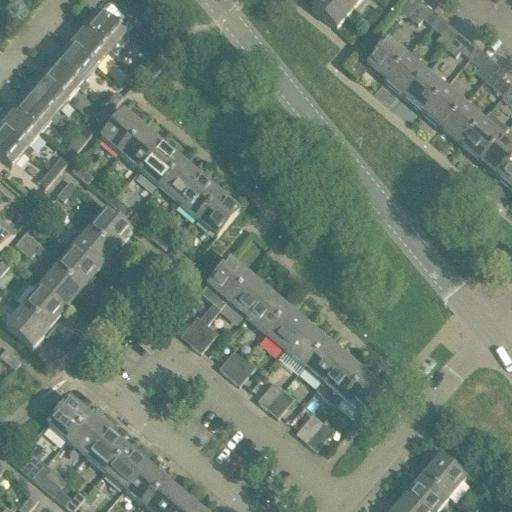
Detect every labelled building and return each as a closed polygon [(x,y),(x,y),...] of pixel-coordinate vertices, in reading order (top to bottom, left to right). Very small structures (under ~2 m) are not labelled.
[(337,33),(354,12),(339,0),(320,0),(311,11),(337,33)] [(339,0),(354,12),(364,0),(339,0)] [(432,30),(440,20),(431,12),(421,4),(408,20),(418,28),(423,23),(432,30)] [(81,30),(115,60),(119,56),(114,52),(125,38),(119,33),(95,13),(81,30)] [(440,20),(432,30),(442,39),(450,29),(440,20)] [(127,25),(119,33),(125,38),(133,30),(127,25)] [(112,63),(115,60),(81,30),(66,47),(96,72),(108,59),(112,63)] [(469,63),(478,54),(459,37),(446,52),(455,60),(450,67),(459,75),(469,63)] [(386,85),(407,59),(388,43),(371,62),(366,68),(386,85)] [(86,85),(96,72),(66,47),(52,63),(87,93),(90,89),(86,85)] [(474,76),(484,85),(497,70),(478,54),(469,63),(479,71),(474,76)] [(349,73),(357,80),(366,68),(371,62),(363,55),(361,58),(349,73)] [(405,101),(426,75),(407,59),(386,85),(405,101)] [(140,81),(152,68),(145,62),(133,75),(134,76),(140,81)] [(84,95),(87,93),(52,63),(38,80),(68,105),(79,92),(84,95)] [(502,82),(506,78),(497,70),(484,85),(493,93),(494,92),(502,82)] [(123,88),(130,93),(140,81),(134,76),(133,75),(123,88)] [(424,117),(445,92),(426,75),(405,101),(424,117)] [(58,117),(68,105),(38,80),(24,96),(58,126),(62,121),(58,117)] [(503,100),(511,90),(502,82),(494,92),(503,100)] [(511,90),(503,100),(511,107),(511,90)] [(443,133),(464,108),(445,92),(424,117),(443,133)] [(116,95),(105,108),(106,109),(112,114),(124,101),(116,95)] [(56,128),(58,126),(24,96),(10,113),(39,138),(51,124),(56,128)] [(95,120),(102,126),(112,114),(106,109),(105,108),(95,120)] [(462,149),(483,124),(464,108),(443,133),(462,149)] [(29,150),(39,138),(10,113),(0,124),(0,132),(30,159),(33,154),(29,150)] [(121,159),(144,132),(123,115),(101,142),(121,159)] [(480,165),(502,140),(483,124),(462,149),(480,165)] [(89,128),(77,142),(78,143),(84,147),(96,134),(89,128)] [(30,159),(0,132),(0,162),(11,172),(22,158),(27,162),(30,159)] [(140,175),(163,149),(144,132),(121,159),(140,175)] [(499,181),(511,166),(511,148),(502,140),(480,165),(499,181)] [(67,153),(74,159),(84,147),(78,143),(77,142),(67,153)] [(160,191),(182,165),(163,149),(140,175),(160,191)] [(61,161),(49,175),(50,176),(56,180),(68,166),(61,161)] [(179,208),(201,181),(182,165),(160,191),(179,208)] [(511,192),(511,166),(499,181),(511,192)] [(88,188),(94,182),(78,169),(73,175),(88,188)] [(39,186),(46,192),(56,180),(50,176),(49,175),(39,186)] [(198,224),(220,197),(201,181),(179,208),(198,224)] [(64,207),(77,191),(70,185),(57,201),(64,207)] [(96,195),(112,208),(117,202),(102,189),(96,195)] [(32,191),(25,200),(34,207),(41,199),(32,191)] [(220,197),(198,224),(218,241),(240,214),(220,197)] [(117,202),(112,208),(128,221),(133,215),(117,202)] [(62,225),(67,218),(53,205),(47,212),(62,225)] [(138,230),(150,215),(144,210),(131,225),(138,230)] [(88,235),(114,258),(132,237),(105,215),(88,235)] [(0,255),(14,239),(0,226),(0,255)] [(71,254),(97,277),(114,258),(88,235),(71,254)] [(166,254),(171,248),(156,235),(151,241),(166,254)] [(20,244),(35,257),(40,250),(26,237),(20,244)] [(29,263),(35,257),(20,244),(14,251),(29,263)] [(81,296),(97,277),(71,254),(55,274),(81,296)] [(190,274),(195,268),(179,255),(174,261),(190,274)] [(0,281),(10,269),(4,263),(0,267),(0,281)] [(200,323),(208,330),(228,306),(250,280),(230,263),(201,298),(212,308),(200,323)] [(38,292),(64,315),(81,296),(55,274),(38,292)] [(247,322),(269,296),(250,280),(228,306),(247,322)] [(22,312),(48,334),(64,315),(38,292),(22,312)] [(266,339),(289,312),(269,296),(247,322),(266,339)] [(31,353),(48,334),(22,312),(5,331),(31,353)] [(285,355),(308,329),(289,312),(266,339),(285,355)] [(191,350),(208,330),(200,323),(198,321),(182,341),(191,350)] [(305,371),(327,345),(308,329),(285,355),(305,371)] [(208,330),(191,350),(201,358),(218,338),(208,330)] [(324,388),(347,361),(327,345),(305,371),(324,388)] [(0,360),(14,373),(20,366),(5,354),(0,359),(0,360)] [(230,382),(247,362),(236,354),(220,373),(230,382)] [(343,404),(366,377),(347,361),(324,388),(343,404)] [(247,362),(230,382),(240,390),(257,370),(247,362)] [(336,412),(356,429),(385,394),(366,377),(343,404),(336,412)] [(268,414),(285,395),(275,386),(259,406),(268,414)] [(285,395),(268,414),(278,423),(295,403),(285,395)] [(66,445),(89,418),(70,402),(47,429),(66,445)] [(89,418),(66,445),(86,462),(108,435),(89,418)] [(307,447),(323,427),(313,419),(297,438),(307,447)] [(323,427),(307,447),(317,455),(334,436),(323,427)] [(105,478),(128,451),(108,435),(86,462),(105,478)] [(128,451),(105,478),(124,495),(147,468),(128,451)] [(21,459),(35,472),(41,465),(27,452),(21,459)] [(422,480),(448,503),(465,483),(439,461),(422,480)] [(144,511),(166,484),(147,468),(124,495),(144,511)] [(60,492),(66,486),(51,472),(44,479),(60,492)] [(419,511),(440,511),(448,503),(422,480),(406,500),(419,511)] [(166,484),(144,511),(176,511),(186,501),(166,484)] [(66,511),(77,511),(86,503),(78,497),(65,511),(66,511)] [(32,511),(38,505),(31,499),(20,511),(32,511)] [(419,511),(406,500),(395,511),(419,511)] [(199,511),(186,501),(176,511),(199,511)]
